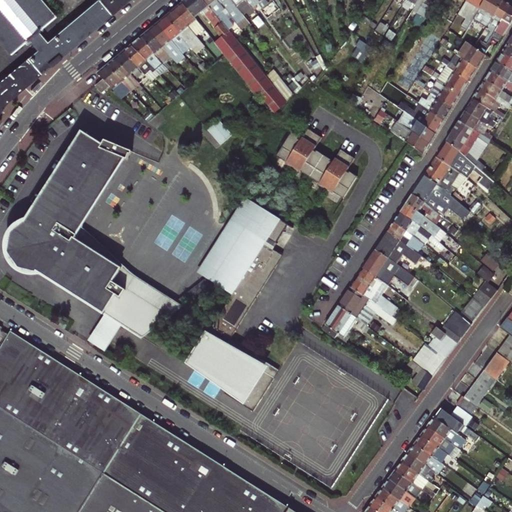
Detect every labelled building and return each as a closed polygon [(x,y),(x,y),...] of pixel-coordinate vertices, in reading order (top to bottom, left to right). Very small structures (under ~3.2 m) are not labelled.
[(103,0),(52,44),(42,32),(60,16),(46,0),(0,0),(0,34),(15,53),(33,39),(42,52),(32,61),(44,74),(134,0),(103,0)] [(286,103),(219,20),(202,0),(185,0),(182,3),(196,20),(203,15),(222,40),(216,45),(224,56),(251,89),(253,87),(275,113),(286,103)] [(202,0),(219,20),(227,14),(216,0),(202,0)] [(236,7),(229,0),(216,0),(227,14),(235,23),(243,16),(236,7)] [(243,0),(229,0),(236,7),(241,3),(248,12),(251,15),(254,13),(243,0)] [(243,0),(254,13),(263,7),(257,0),(243,0)] [(419,0),(419,1),(423,4),(419,11),(424,14),(427,16),(429,13),(437,0),(419,0)] [(466,0),(437,0),(429,13),(437,18),(446,3),(449,5),(451,0),(460,0),(465,3),(466,0)] [(458,17),(464,21),(469,24),(473,19),(485,0),(466,0),(465,3),(464,4),(465,5),(458,17)] [(484,30),(503,0),(485,0),(473,19),(478,22),(465,43),(469,45),(473,48),(478,40),(484,30)] [(511,5),(503,0),(484,30),(489,33),(482,43),(486,45),(491,37),(511,5)] [(196,37),(204,30),(196,20),(182,3),(173,10),(196,37)] [(241,3),(236,7),(243,16),(248,12),(241,3)] [(511,5),(491,37),(493,38),(500,43),(511,21),(511,5)] [(201,44),(196,37),(173,10),(165,16),(184,39),(188,44),(193,51),(201,44)] [(427,16),(424,14),(418,25),(421,27),(427,16)] [(165,16),(157,24),(175,46),(184,39),(165,16)] [(235,23),(243,33),(251,26),(243,16),(235,23)] [(367,19),(364,23),(371,28),(374,23),(367,19)] [(469,24),(464,21),(455,36),(460,39),(469,24)] [(157,24),(149,30),(167,53),(170,56),(176,51),(177,53),(180,51),(179,51),(175,46),(157,24)] [(390,31),(381,26),(377,32),(386,37),(390,31)] [(167,53),(149,30),(140,38),(154,54),(163,64),(166,62),(162,58),(167,53)] [(396,36),(391,33),(388,39),(393,41),(396,36)] [(161,66),(163,64),(154,54),(140,38),(131,45),(151,66),(157,61),(161,66)] [(188,44),(184,39),(175,46),(179,51),(188,44)] [(482,43),(478,40),(473,48),(483,54),(488,47),(487,47),(486,45),(482,43)] [(511,45),(508,44),(502,53),(511,59),(511,45)] [(123,52),(141,71),(146,67),(147,69),(152,74),(156,71),(151,66),(131,45),(123,52)] [(477,69),(485,56),(483,54),(473,48),(469,45),(461,59),(477,69)] [(143,73),(141,71),(123,52),(114,59),(134,81),(139,86),(148,78),(143,73)] [(497,62),(511,71),(511,59),(502,53),(497,62)] [(106,66),(128,90),(130,92),(132,90),(128,86),(134,81),(114,59),(106,66)] [(442,60),(439,63),(446,68),(469,82),(477,69),(461,59),(455,68),(442,60)] [(0,86),(0,114),(7,105),(44,74),(32,61),(0,86)] [(511,71),(497,62),(491,71),(511,84),(511,71)] [(203,73),(208,69),(204,64),(198,68),(203,73)] [(103,80),(110,88),(113,91),(120,98),(128,90),(106,66),(97,74),(103,80)] [(425,67),(423,72),(431,77),(434,72),(425,67)] [(460,95),(469,82),(446,68),(440,76),(435,73),(432,78),(439,81),(460,95)] [(511,84),(491,71),(485,81),(501,91),(503,87),(511,92),(511,97),(511,98),(511,84)] [(102,94),(110,88),(103,80),(95,86),(102,94)] [(460,95),(439,81),(430,94),(452,108),(460,95)] [(511,102),(511,98),(501,91),(485,81),(479,90),(500,104),(506,107),(508,109),(511,102)] [(184,87),(181,84),(174,90),(177,92),(184,87)] [(177,92),(174,90),(168,95),(173,99),(178,94),(177,92)] [(500,104),(479,90),(473,99),(494,112),(502,118),(508,109),(506,107),(502,113),(496,109),(500,104)] [(420,106),(425,109),(444,121),(452,108),(430,94),(425,103),(423,101),(420,106)] [(358,108),(362,100),(355,96),(351,103),(358,108)] [(491,116),(494,112),(473,99),(465,111),(483,123),(494,130),(498,124),(494,122),(496,119),(491,116)] [(444,121),(425,109),(418,119),(412,115),(414,113),(405,107),(402,111),(405,113),(436,135),(444,121)] [(479,129),(483,123),(465,111),(459,121),(481,135),(483,132),(479,129)] [(405,113),(398,122),(429,144),(436,135),(405,113)] [(217,121),(207,130),(220,146),(231,137),(217,121)] [(488,140),(481,135),(459,121),(446,142),(448,143),(459,151),(464,156),(467,152),(476,137),(486,144),(488,140)] [(429,144),(398,122),(394,127),(389,124),(386,128),(423,155),(429,144)] [(334,193),(344,199),(358,177),(350,172),(349,174),(347,172),(355,159),(341,150),(333,163),(331,162),(331,161),(317,151),(316,153),(314,151),(322,138),(308,129),(300,141),(298,140),(301,136),(291,130),(280,146),(282,148),(277,156),(287,163),(286,164),(300,173),(301,172),(320,184),(319,185),(333,194),(334,193)] [(33,213),(82,134),(78,131),(21,221),(18,222),(15,224),(12,226),(8,231),(5,237),(3,243),(3,246),(3,249),(3,253),(5,258),(7,261),(8,264),(12,269),(16,272),(23,275),(28,277),(34,277),(38,276),(45,274),(64,286),(66,284),(43,269),(41,270),(39,271),(37,271),(34,272),(31,272),(28,271),(25,271),(23,270),(20,268),(17,266),(15,264),(13,262),(11,259),(10,257),(9,254),(9,251),(8,248),(8,245),(9,243),(10,239),(11,236),(13,234),(15,231),(17,229),(19,228),(21,227),(23,226),(25,225),(28,224),(30,224),(32,224),(33,224),(38,216),(33,213)] [(101,146),(82,134),(33,213),(38,216),(33,224),(32,224),(30,224),(28,224),(25,225),(23,226),(21,227),(19,228),(17,229),(15,231),(13,234),(11,236),(10,239),(9,243),(8,245),(8,248),(9,251),(9,254),(10,257),(11,259),(13,262),(15,264),(17,266),(20,268),(23,270),(25,271),(28,271),(31,272),(34,272),(37,271),(39,271),(41,270),(43,269),(66,284),(107,310),(121,319),(123,316),(151,334),(169,318),(113,282),(108,290),(104,287),(113,272),(109,270),(100,266),(91,263),(81,260),(80,261),(63,250),(68,241),(71,243),(76,235),(74,234),(79,227),(81,228),(81,227),(124,159),(127,160),(130,152),(131,153),(131,152),(104,142),(101,146)] [(459,173),(468,159),(464,156),(459,151),(448,143),(437,159),(459,173)] [(476,160),(467,152),(464,156),(468,159),(473,164),(476,160)] [(451,196),(464,177),(462,175),(459,173),(437,159),(425,177),(438,186),(443,189),(451,196)] [(431,196),(438,186),(425,177),(413,195),(426,204),(428,201),(431,196)] [(436,199),(443,189),(438,186),(431,196),(436,199)] [(440,215),(431,208),(426,204),(413,195),(407,205),(427,218),(442,231),(449,223),(440,215)] [(442,213),(433,204),(431,208),(440,215),(442,213)] [(444,232),(442,231),(427,218),(407,205),(400,214),(419,226),(430,235),(434,231),(440,236),(444,232)] [(419,226),(400,214),(394,223),(419,240),(425,245),(429,241),(442,252),(445,248),(436,241),(430,235),(419,226)] [(113,282),(169,318),(213,281),(219,286),(226,275),(217,270),(217,268),(217,266),(218,261),(218,256),(220,250),(221,247),(221,244),(222,242),(224,239),(225,237),(226,234),(228,232),(229,230),(231,228),(232,226),(233,225),(234,224),(235,222),(236,222),(231,219),(198,272),(206,277),(175,303),(134,277),(130,274),(123,269),(116,261),(103,247),(95,239),(86,231),(81,227),(81,228),(79,227),(74,234),(76,235),(71,243),(68,241),(63,250),(80,261),(81,260),(91,263),(100,266),(109,270),(113,272),(104,287),(108,290),(113,282)] [(263,239),(236,222),(235,222),(234,224),(233,225),(232,226),(231,228),(229,230),(228,232),(226,234),(225,237),(224,239),(222,242),(221,244),(221,247),(220,250),(218,256),(218,261),(217,266),(217,268),(217,270),(226,275),(219,286),(233,294),(212,329),(230,341),(231,340),(236,331),(226,324),(228,321),(239,327),(278,265),(256,251),(263,239)] [(419,254),(425,245),(419,240),(394,223),(388,232),(415,251),(419,254)] [(436,241),(440,236),(434,231),(430,235),(436,241)] [(416,264),(421,256),(419,254),(415,251),(388,232),(375,251),(396,265),(403,255),(416,264)] [(268,242),(263,239),(256,251),(278,265),(284,256),(266,245),(268,242)] [(401,268),(396,265),(375,251),(363,270),(389,286),(396,274),(408,283),(412,277),(401,268)] [(498,265),(486,255),(482,261),(493,271),(498,265)] [(484,266),(478,274),(485,281),(487,282),(494,274),(484,266)] [(351,288),(369,301),(374,304),(393,318),(399,310),(382,297),(389,286),(363,270),(351,288)] [(497,290),(487,282),(485,281),(479,290),(491,299),(497,290)] [(359,317),(369,301),(351,288),(338,307),(361,322),(363,320),(359,317)] [(485,308),(491,299),(479,290),(478,289),(472,297),(473,298),(485,308)] [(473,298),(460,315),(472,325),(485,308),(473,298)] [(371,308),(390,322),(393,318),(374,304),(371,308)] [(378,344),(382,339),(361,323),(361,322),(338,307),(323,330),(335,339),(338,334),(344,339),(356,321),(360,324),(357,328),(378,344)] [(146,338),(151,334),(123,316),(121,319),(107,310),(106,312),(146,338)] [(449,320),(465,333),(472,325),(460,315),(456,312),(449,320)] [(107,316),(95,335),(110,344),(121,325),(107,316)] [(393,318),(390,322),(396,327),(399,323),(393,318)] [(236,331),(239,327),(228,321),(226,324),(236,331)] [(280,371),(231,340),(230,341),(208,328),(186,364),(227,393),(230,388),(190,363),(208,336),(271,376),(268,381),(272,384),(280,371)] [(8,335),(1,331),(0,331),(0,347),(1,348),(8,335)] [(429,345),(446,358),(457,343),(440,331),(429,345)] [(293,511),(42,353),(10,332),(8,335),(1,348),(0,350),(0,511),(293,511)] [(105,351),(110,344),(95,335),(91,343),(105,351)] [(271,376),(208,336),(190,363),(230,388),(227,393),(226,394),(250,410),(255,403),(258,405),(261,400),(262,401),(272,384),(268,381),(271,376)] [(511,346),(505,341),(501,347),(511,355),(511,346)] [(412,362),(420,368),(432,377),(439,368),(446,358),(429,345),(426,343),(412,362)] [(496,353),(509,362),(511,357),(511,355),(501,347),(496,353)] [(496,380),(509,362),(496,353),(483,371),(496,380)] [(412,383),(423,391),(432,377),(420,368),(412,362),(409,366),(419,373),(412,383)] [(477,379),(490,389),(496,380),(483,371),(477,379)] [(484,398),(490,389),(477,379),(471,388),(484,398)] [(477,407),(484,398),(471,388),(464,397),(464,398),(477,407)] [(464,398),(457,407),(470,416),(477,407),(464,398)] [(255,403),(250,410),(255,412),(262,401),(261,400),(258,405),(255,403)] [(434,417),(428,426),(454,445),(456,446),(462,438),(457,434),(463,426),(451,416),(444,424),(434,417)] [(421,435),(448,454),(454,445),(428,426),(425,430),(421,435)] [(442,463),(448,454),(421,435),(415,444),(442,463)] [(409,453),(435,472),(442,463),(415,444),(409,453)] [(409,453),(402,462),(428,481),(435,472),(409,453)] [(511,470),(509,468),(511,464),(511,462),(508,459),(502,468),(511,475),(511,474),(511,470)] [(445,465),(452,470),(455,465),(448,460),(445,465)] [(396,470),(422,489),(429,494),(434,497),(436,493),(425,485),(428,481),(402,462),(396,470)] [(396,470),(389,479),(416,498),(422,489),(396,470)] [(383,488),(409,507),(416,498),(389,479),(383,488)] [(383,488),(376,497),(396,511),(405,511),(409,507),(383,488)] [(427,506),(434,497),(429,494),(422,503),(427,506)] [(370,505),(379,511),(396,511),(376,497),(370,505)] [(468,499),(465,503),(474,510),(477,506),(468,499)] [(424,510),(427,506),(422,503),(421,502),(418,505),(424,510)]
